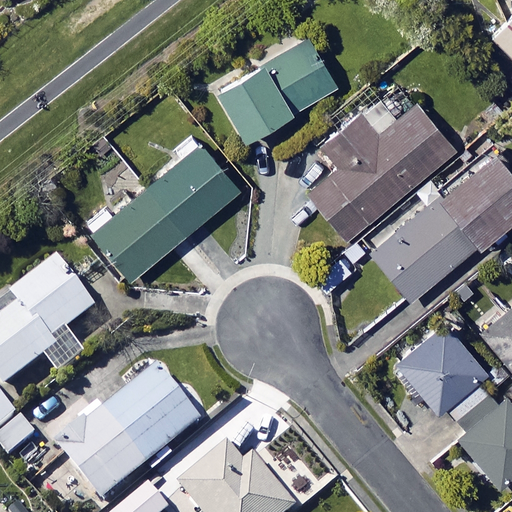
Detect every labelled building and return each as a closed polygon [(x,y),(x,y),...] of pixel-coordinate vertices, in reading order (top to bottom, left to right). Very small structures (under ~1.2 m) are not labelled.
[(511,10),(488,34),(511,58),(511,10)] [(330,85),(303,33),(210,83),(237,135),(330,85)] [(450,145),(411,100),(374,132),(354,108),(316,141),(334,163),(302,191),(343,237),(450,145)] [(235,187),(195,139),(111,210),(105,204),(82,224),(128,278),(235,187)] [(511,214),(511,171),(489,143),(364,246),(408,300),(511,214)] [(350,269),(337,254),(310,278),(324,293),(350,269)] [(0,309),(0,386),(68,336),(63,329),(91,309),(52,257),(3,293),(10,302),(0,309)] [(511,294),(474,326),(511,371),(511,294)] [(452,415),(493,382),(441,317),(389,358),(432,412),(443,403),(452,415)] [(100,410),(144,463),(196,419),(151,367),(100,410)] [(511,406),(493,382),(452,415),(461,426),(453,433),(494,485),(511,471),(511,406)] [(0,426),(14,415),(0,398),(0,426)] [(144,463),(100,410),(96,406),(51,444),(99,501),(144,463)] [(34,433),(19,416),(0,432),(0,450),(7,458),(34,433)] [(237,463),(223,446),(173,487),(192,511),(289,511),(296,506),(251,451),(237,463)] [(101,511),(164,511),(167,510),(142,480),(101,511)]
